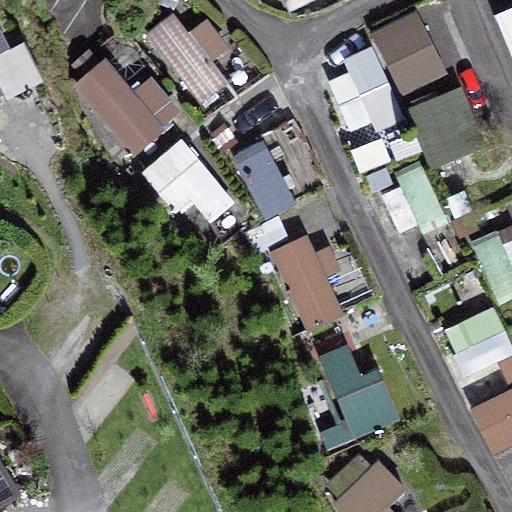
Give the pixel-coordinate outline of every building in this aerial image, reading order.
[(0,0),(0,102),(39,85),(0,0)] [(511,7),(496,14),(511,54),(511,7)] [(235,50),(205,10),(158,47),(205,107),(230,87),(242,103),(272,79),(244,43),(235,50)] [(397,95),(444,81),(425,14),(377,28),(397,95)] [(75,88),(131,157),(184,115),(128,45),(75,88)] [(377,54),(326,77),(355,139),(406,117),(377,54)] [(434,165),(489,141),(465,88),(410,112),(434,165)] [(285,125),(231,162),(272,222),(326,185),(285,125)] [(145,163),(204,235),(240,206),(181,133),(145,163)] [(350,318),(313,236),(272,254),(309,336),(350,318)] [(511,299),(511,238),(481,248),(498,304),(511,299)] [(511,345),(496,311),(446,333),(466,379),(511,358),(511,345)] [(402,424),(385,373),(364,380),(352,344),(305,360),(334,447),(402,424)] [(511,391),(473,406),(492,457),(511,449),(511,391)] [(396,511),(391,504),(406,494),(385,465),(336,500),(345,511),(396,511)]
